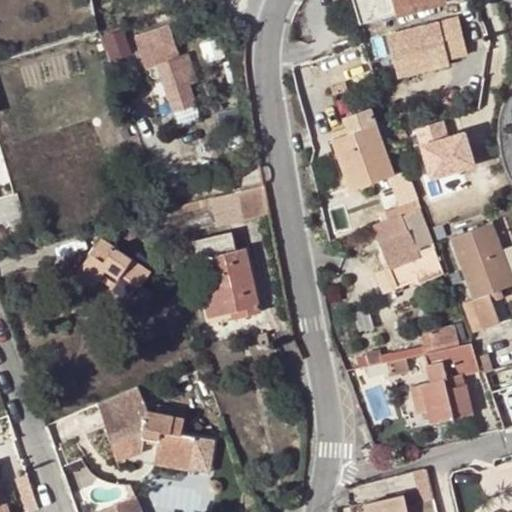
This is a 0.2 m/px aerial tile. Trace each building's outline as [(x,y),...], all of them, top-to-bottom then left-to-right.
[(351,0),(358,26),(393,15),(394,16),(400,14),(395,0),(351,0)] [(395,0),(400,14),(445,1),(444,0),(395,0)] [(457,17),(386,34),(397,78),(448,65),(447,59),(466,55),(457,17)] [(182,52),(172,23),(137,35),(148,68),(162,63),(179,110),(200,103),(193,83),(201,79),(191,49),(182,52)] [(105,35),(113,59),(134,51),(125,28),(105,35)] [(346,31),(349,39),(357,36),(354,28),(346,31)] [(179,110),(162,63),(148,68),(164,116),(179,110)] [(343,117),(350,134),(373,125),(367,108),(343,117)] [(448,120),(423,123),(431,176),(481,170),(475,129),(450,133),(448,120)] [(392,176),(373,125),(350,134),(332,140),(350,191),(392,176)] [(385,206),(398,203),(391,178),(378,182),(385,206)] [(268,182),(213,196),(221,225),(273,212),(268,182)] [(418,209),(420,208),(416,199),(383,210),(387,220),(399,215),(418,209)] [(399,215),(406,232),(378,242),(387,267),(382,269),(392,291),(442,272),(418,209),(399,215)] [(387,220),(372,225),(378,242),(406,232),(399,215),(387,220)] [(498,323),(490,301),(488,294),(500,291),(511,286),(498,246),(489,224),(448,239),(471,299),(482,329),(498,323)] [(212,315),(232,310),(244,307),(246,315),(264,310),(249,245),(238,248),(234,230),(192,240),(198,261),(205,259),(212,287),(205,289),(212,315)] [(115,282),(111,289),(128,300),(139,284),(143,279),(151,267),(104,235),(78,273),(96,285),(99,281),(104,275),(115,282)] [(511,253),(508,242),(498,246),(511,286),(511,253)] [(115,282),(104,275),(99,281),(111,289),(115,282)] [(158,288),(143,279),(139,284),(153,294),(158,288)] [(123,306),(128,300),(111,289),(107,294),(123,306)] [(500,291),(488,294),(490,301),(502,297),(500,291)] [(472,333),(482,329),(471,299),(461,303),(472,333)] [(235,317),(246,315),(244,307),(232,310),(235,317)] [(423,354),(459,346),(454,326),(419,334),(423,354)] [(418,384),(425,411),(428,424),(471,414),(465,386),(463,386),(460,376),(478,372),(470,344),(462,345),(459,346),(423,354),(430,381),(418,384)] [(363,352),(366,366),(383,362),(380,349),(363,352)] [(383,362),(366,366),(364,366),(367,378),(387,374),(388,376),(408,372),(405,358),(391,360),(383,362)] [(145,450),(148,434),(163,437),(160,449),(195,456),(199,436),(184,433),(187,415),(150,408),(140,384),(100,401),(124,459),(145,450)] [(416,414),(425,411),(418,384),(409,386),(416,414)] [(511,384),(499,389),(507,414),(511,412),(511,384)] [(219,440),(199,436),(195,456),(194,461),(214,464),(219,440)] [(195,456),(160,449),(159,457),(193,464),(194,461),(195,456)] [(435,511),(426,469),(412,472),(419,503),(412,505),(413,511),(435,511)] [(8,511),(1,490),(0,490),(0,511),(8,511)] [(100,508),(101,511),(147,511),(140,492),(100,508)] [(406,511),(402,494),(364,502),(365,511),(406,511)]
